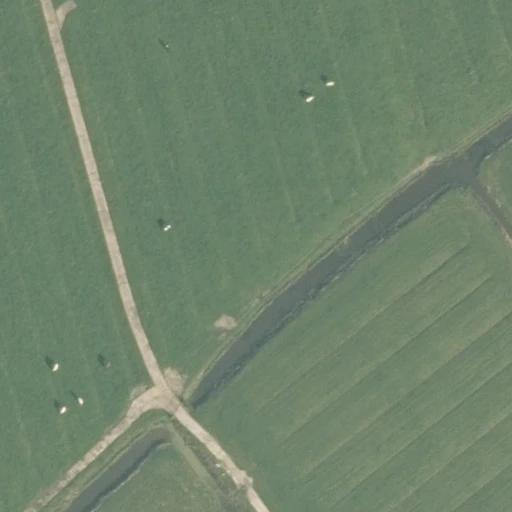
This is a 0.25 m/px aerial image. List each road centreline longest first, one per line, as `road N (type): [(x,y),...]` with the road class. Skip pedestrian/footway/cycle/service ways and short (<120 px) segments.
road 1 (track): [(263,511),(166,395),(146,353),(44,0)]
road 2 (track): [(166,395),(30,511)]
